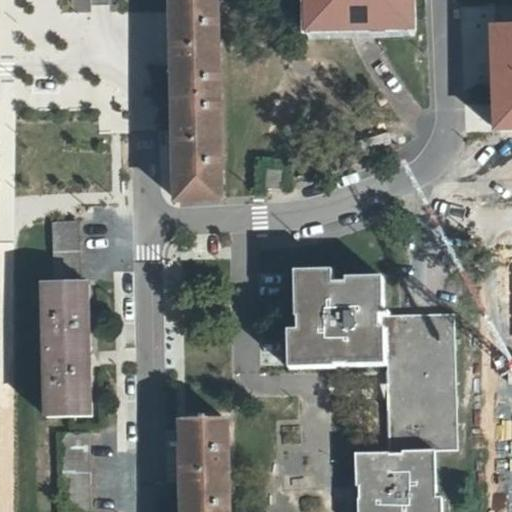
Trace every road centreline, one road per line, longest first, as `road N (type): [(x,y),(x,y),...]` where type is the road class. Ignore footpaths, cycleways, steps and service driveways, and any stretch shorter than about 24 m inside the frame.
road 1 (residential): [(457,0),(464,155),(386,211),(147,219)]
road 2 (residential): [(153,511),(147,219)]
road 3 (residential): [(147,219),(133,90),(101,65)]
